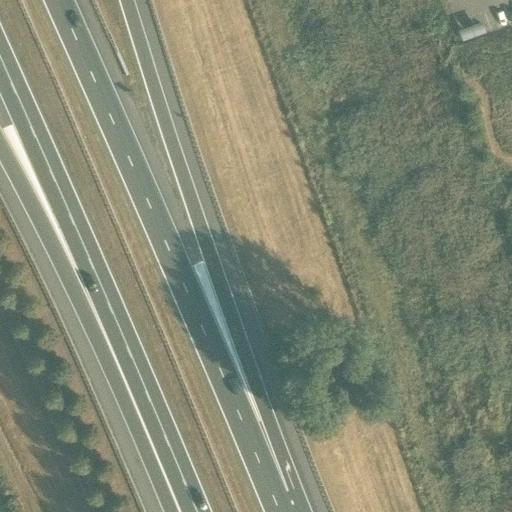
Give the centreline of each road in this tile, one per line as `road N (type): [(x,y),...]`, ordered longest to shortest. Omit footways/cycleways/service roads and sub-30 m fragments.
road 1 (motorway): [(275,498),(56,0)]
road 2 (motorway): [(275,498),(129,0)]
road 3 (motorway): [(0,61),(123,341)]
road 4 (motorway): [(0,143),(123,341)]
road 5 (motorway): [(123,341),(194,511)]
